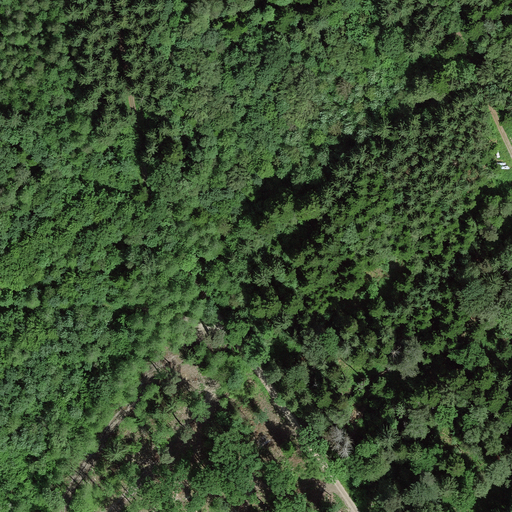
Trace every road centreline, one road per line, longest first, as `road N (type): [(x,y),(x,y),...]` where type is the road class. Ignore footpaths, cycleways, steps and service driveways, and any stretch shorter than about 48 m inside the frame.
road 1 (track): [(107,0),(155,227),(351,511)]
road 2 (track): [(220,321),(108,302),(0,302)]
road 3 (track): [(511,150),(436,0)]
